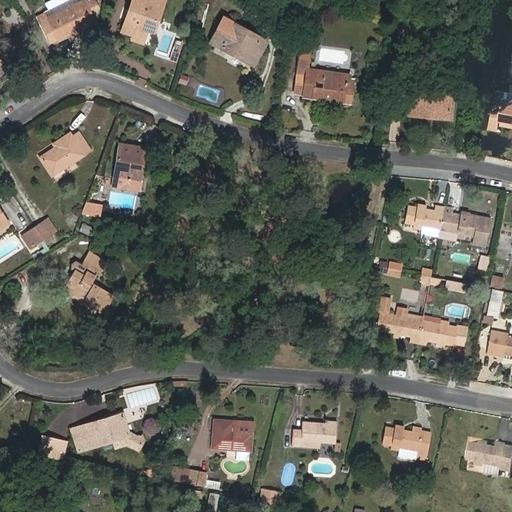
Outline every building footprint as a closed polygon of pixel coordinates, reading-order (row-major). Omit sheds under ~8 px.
[(59,39),(48,17),(83,0),(71,0),(38,16),(51,43),(59,39)] [(98,8),(94,0),(83,0),(48,17),(59,39),(94,21),(90,13),(98,8)] [(158,12),(161,0),(130,0),(128,9),(130,10),(127,18),(125,17),(121,30),(132,34),(143,38),(146,30),(150,18),(155,20),(158,12)] [(146,30),(153,33),(160,12),(158,12),(155,20),(150,18),(146,30)] [(223,43),(221,48),(247,63),(261,38),(224,18),(213,38),(223,43)] [(130,38),(141,42),(143,38),(132,34),(130,38)] [(213,38),(210,42),(221,48),(223,43),(213,38)] [(247,63),(253,65),(266,41),(261,38),(247,63)] [(308,68),(311,51),(301,49),(298,74),(307,75),(304,94),(304,96),(313,97),(332,100),(352,103),(355,85),(347,84),(341,83),(342,73),(308,68)] [(298,74),(295,93),(304,94),(307,75),(298,74)] [(453,94),(412,90),(410,115),(428,117),(428,114),(451,115),(453,94)] [(497,92),(490,129),(500,130),(501,126),(501,122),(511,123),(511,92),(506,92),(505,93),(497,92)] [(53,144),(56,147),(41,157),(53,174),(90,149),(78,132),(72,136),(70,133),(53,144)] [(143,149),(120,146),(115,177),(134,180),(137,163),(141,164),(143,149)] [(85,200),(83,213),(101,215),(102,202),(85,200)] [(423,230),(422,234),(439,237),(445,206),(436,204),(435,210),(427,208),(427,205),(418,203),(417,206),(408,205),(405,223),(414,225),(413,229),(423,230)] [(457,237),(474,240),(478,218),(470,216),(470,213),(461,211),(461,214),(452,213),(453,208),(445,206),(439,237),(457,241),(457,237)] [(0,228),(8,223),(0,210),(0,228)] [(57,233),(49,220),(44,223),(52,237),(57,233)] [(44,241),(52,237),(44,223),(36,228),(44,241)] [(36,246),(44,241),(36,228),(28,233),(36,246)] [(30,250),(36,246),(28,233),(22,237),(30,250)] [(87,268),(84,274),(75,269),(65,287),(86,299),(84,303),(103,313),(113,295),(92,283),(97,273),(99,274),(106,262),(88,252),(81,264),(87,268)] [(391,259),(387,273),(401,276),(404,262),(391,259)] [(433,269),(423,268),(422,275),(431,277),(433,269)] [(422,275),(421,281),(430,283),(431,277),(422,275)] [(505,278),(493,276),(491,285),(503,288),(505,278)] [(430,283),(440,285),(441,279),(431,277),(430,283)] [(448,287),(465,290),(466,283),(449,280),(448,287)] [(84,303),(86,299),(65,287),(63,291),(84,303)] [(496,322),(502,294),(492,293),(487,320),(496,322)] [(410,337),(410,342),(419,344),(423,319),(424,316),(398,311),(397,315),(387,313),(384,332),(394,334),(393,337),(402,339),(403,336),(410,337)] [(456,336),(467,337),(468,327),(450,324),(450,322),(441,320),(440,322),(423,319),(419,344),(428,345),(429,341),(437,342),(436,345),(445,347),(445,344),(455,345),(455,344),(456,336)] [(511,336),(495,333),(492,352),(511,355),(511,336)] [(455,344),(465,346),(467,337),(456,336),(455,344)] [(346,351),(356,353),(358,343),(347,341),(346,351)] [(125,395),(128,405),(159,397),(156,387),(125,395)] [(131,443),(122,413),(82,425),(89,448),(113,440),(115,448),(131,443)] [(233,421),(214,419),(211,449),(251,452),(252,432),(232,430),(233,421)] [(324,420),(324,423),(301,422),(301,429),(292,429),(291,446),(301,447),(301,442),(335,444),(337,421),(324,420)] [(382,445),(391,446),(390,450),(399,452),(399,448),(408,449),(416,451),(416,454),(426,456),(431,432),(421,430),(421,427),(413,426),(412,431),(403,429),(404,426),(395,424),(394,427),(385,426),(382,445)] [(79,450),(89,448),(82,425),(73,428),(79,450)] [(479,443),(470,441),(466,461),(475,462),(474,465),(483,467),(484,463),(501,467),(500,470),(511,472),(511,464),(511,445),(505,444),(505,442),(497,441),(496,446),(488,445),(489,441),(479,440),(479,443)] [(61,446),(41,442),(38,455),(55,459),(59,460),(61,446)] [(398,456),(407,457),(408,449),(399,448),(399,452),(398,456)] [(201,471),(186,468),(184,482),(198,485),(201,471)] [(202,497),(202,490),(191,488),(190,496),(202,497)] [(278,505),(281,493),(265,490),(263,502),(278,505)] [(278,505),(263,502),(259,501),(258,506),(277,510),(278,505)]
